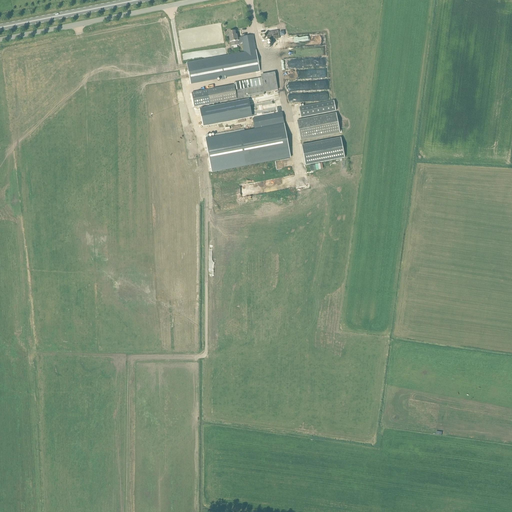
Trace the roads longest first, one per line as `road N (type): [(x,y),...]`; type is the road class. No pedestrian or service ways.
road 1 (unclassified): [(0,39),(201,0)]
road 2 (primary): [(0,27),(138,0)]
